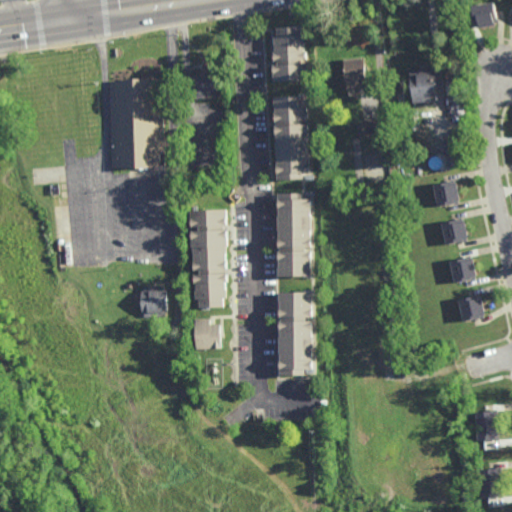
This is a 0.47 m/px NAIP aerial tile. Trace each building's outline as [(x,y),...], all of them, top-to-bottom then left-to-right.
[(472,29),(497,25),(494,5),(468,8),(472,29)] [(300,26),(301,36),(306,36),(309,82),(269,84),(267,53),(273,52),(272,37),(274,36),(274,28),(300,26)] [(345,88),(343,58),(364,56),(366,87),(345,88)] [(409,104),(434,101),(432,84),(426,85),(425,77),(432,77),(431,68),(406,71),(407,80),(414,79),(415,88),(408,89),(409,104)] [(455,71),(463,70),(465,99),(448,100),(445,71),(455,70),(455,71)] [(217,79),(224,79),(225,90),(204,92),(204,97),(194,98),(194,93),(192,93),(191,75),(217,73),(217,79)] [(112,169),(110,82),(162,80),(164,151),(160,151),(161,167),(112,169)] [(66,96),(75,95),(78,124),(62,126),(62,122),(58,123),(55,95),(65,94),(66,96)] [(269,96),(309,96),(310,181),(270,181),(269,96)] [(362,135),(362,121),(379,120),(380,134),(362,135)] [(459,203),(455,181),(432,186),(436,207),(459,203)] [(272,194),(311,193),(312,278),(273,279),(272,194)] [(187,210),(226,210),(227,310),(188,310),(187,210)] [(439,222),(460,218),(465,239),(444,243),(439,222)] [(448,262),(472,256),(477,278),(453,284),(448,262)] [(165,290),(167,290),(167,312),(165,312),(165,316),(144,317),(144,313),(142,313),(142,291),(144,291),(144,286),(165,286),(165,290)] [(273,292),(311,292),(313,377),(274,378),(273,292)] [(456,302),(478,296),(484,319),(462,324),(456,302)] [(173,333),(173,319),(186,319),(187,333),(173,333)] [(193,321),(220,321),(220,352),(193,352),(193,321)] [(171,349),(170,339),(178,339),(178,349),(171,349)] [(473,415),(493,413),(495,442),(475,444),(473,415)] [(477,471),(499,470),(501,499),(479,500),(477,471)]
